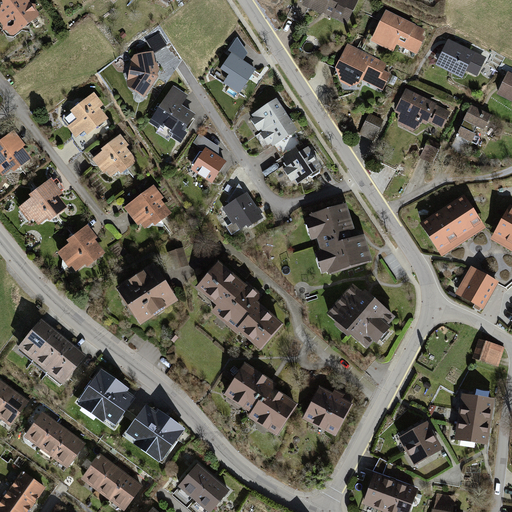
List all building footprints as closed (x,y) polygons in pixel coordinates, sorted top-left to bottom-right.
[(0,0),(0,18),(1,19),(24,0),(0,0)] [(29,6),(24,0),(1,19),(6,26),(8,27),(8,29),(12,33),(15,34),(19,30),(19,28),(22,28),(24,26),(24,24),(28,21),(31,21),(36,17),(36,14),(33,11),(34,6),(29,6)] [(311,0),(310,3),(312,8),(322,13),(324,10),(333,14),(332,16),(347,23),(357,0),(311,0)] [(384,16),(376,34),(383,38),(380,44),(393,50),(397,43),(417,52),(424,38),(421,37),(424,31),(394,17),(392,20),(384,16)] [(175,44),(187,35),(179,24),(167,32),(175,44)] [(168,46),(159,32),(145,41),(154,55),(168,46)] [(483,61),(449,44),(438,64),(462,76),(469,62),(479,67),(483,61)] [(346,50),(337,67),(346,71),(343,76),(346,85),(360,80),(361,78),(382,89),(389,75),(382,71),(386,64),(360,52),(358,56),(346,50)] [(156,76),(152,54),(136,58),(133,61),(136,72),(129,82),(130,87),(144,96),(156,76)] [(227,79),(242,89),(255,70),(232,55),(222,70),(230,75),(227,79)] [(511,76),(508,74),(499,94),(511,100),(511,76)] [(186,96),(174,88),(165,102),(168,104),(159,117),(156,115),(152,121),(164,129),(165,126),(171,130),(169,133),(181,141),(185,134),(182,132),(192,117),(178,108),(186,96)] [(449,113),(407,93),(398,111),(402,114),(400,117),(400,123),(413,129),(418,126),(421,120),(426,122),(427,119),(434,123),(437,115),(446,119),(449,113)] [(66,117),(66,120),(71,126),(73,126),(72,128),(76,133),(78,133),(80,136),(83,136),(87,133),(88,130),(90,131),(95,127),(95,125),(97,125),(103,121),(103,118),(100,113),(97,113),(95,110),(99,106),(99,104),(94,97),(92,97),(82,105),(81,107),(79,107),(76,110),(76,112),(73,112),(66,117)] [(276,102),(255,115),(256,118),(255,118),(262,129),(263,128),(264,130),(285,117),(276,102)] [(461,128),(457,136),(458,137),(458,136),(477,145),(480,138),(471,134),(475,126),(484,130),(491,116),(471,106),(464,121),(465,122),(462,128),(461,128)] [(360,133),(375,140),(384,119),(369,112),(360,133)] [(285,117),(264,130),(266,132),(264,133),(271,143),(272,143),(278,151),(299,137),(285,117)] [(0,167),(3,172),(6,172),(12,167),(14,168),(18,165),(20,165),(27,160),(27,158),(23,153),(21,153),(18,149),(21,147),(21,145),(13,135),(12,135),(2,142),(2,145),(0,146),(0,167)] [(299,137),(278,151),(282,157),(303,144),(299,137)] [(97,158),(97,160),(102,166),(105,166),(106,165),(108,165),(108,168),(111,172),(114,172),(118,170),(121,170),(125,166),(127,166),(132,163),(132,160),(126,153),(124,153),(121,149),(124,147),(124,144),(120,140),(118,140),(106,149),(106,151),(97,158)] [(441,146),(428,140),(421,155),(433,162),(441,146)] [(225,163),(206,150),(204,152),(200,153),(193,163),(194,167),(200,171),(199,173),(212,182),(225,163)] [(320,170),(307,150),(286,164),(289,167),(284,170),(292,182),(296,179),(298,182),(308,176),(309,177),(312,178),(320,173),(320,170)] [(24,207),(24,210),(28,214),(30,214),(33,212),(34,212),(34,215),(39,221),(42,221),(47,216),(49,217),(53,214),(56,214),(62,209),(62,206),(59,202),(56,202),(54,198),(58,195),(58,193),(51,183),(49,183),(38,191),(38,194),(40,196),(37,199),(34,199),(24,207)] [(252,224),(262,218),(239,184),(228,202),(230,205),(224,209),(234,224),(237,222),(241,228),(250,222),(252,224)] [(137,201),(130,207),(130,209),(137,218),(139,218),(140,217),(142,217),(142,220),(146,224),(148,224),(153,221),(155,221),(159,218),(161,218),(166,215),(166,213),(160,205),(158,205),(155,201),(158,199),(159,197),(154,190),(151,190),(140,199),(140,201),(137,201)] [(481,224),(464,198),(422,225),(439,251),(481,224)] [(351,230),(344,206),(313,216),(314,219),(313,220),(318,237),(319,236),(324,253),(323,253),(328,270),(330,269),(331,273),(369,261),(362,238),(349,242),(346,231),(351,230)] [(495,235),(511,244),(511,208),(510,208),(495,235)] [(72,245),(63,251),(63,254),(67,260),(70,260),(71,259),(73,259),(73,261),(77,266),(79,266),(84,263),(87,262),(91,259),(94,259),(100,255),(101,252),(94,245),(92,244),(89,241),(92,239),(92,236),(87,230),(85,230),(76,237),(76,239),(72,242),(72,245)] [(183,257),(173,260),(175,268),(186,264),(183,257)] [(218,265),(199,287),(208,295),(209,293),(211,293),(215,297),(215,298),(214,300),(219,305),(214,311),(221,317),(222,316),(224,315),(228,318),(227,320),(226,321),(238,332),(240,330),(246,334),(247,333),(249,333),(253,336),(253,338),(252,340),(261,347),(280,325),(255,303),(260,297),(245,284),(243,287),(218,265)] [(133,282),(120,290),(125,298),(127,297),(131,304),(130,304),(131,306),(132,305),(137,312),(135,313),(140,321),(152,312),(151,311),(162,304),(162,306),(174,298),(165,284),(159,288),(158,286),(163,282),(154,268),(143,276),(144,277),(134,283),(133,282)] [(496,282),(477,271),(462,297),(482,308),(496,282)] [(364,296),(354,287),(329,315),(340,324),(343,320),(348,325),(345,329),(366,347),(373,339),(374,339),(386,326),(385,325),(392,317),(374,301),(371,305),(363,297),(364,296)] [(35,359),(56,333),(41,321),(20,347),(35,359)] [(49,371),(70,345),(56,333),(35,359),(49,371)] [(480,341),(474,359),(485,362),(491,344),(480,341)] [(502,347),(491,344),(485,362),(496,365),(502,347)] [(70,345),(49,371),(63,382),(84,357),(70,345)] [(245,366),(226,394),(236,400),(238,396),(245,401),(243,405),(254,412),(251,416),(260,422),(263,418),(270,423),(267,427),(276,433),(295,405),(272,390),(275,385),(245,366)] [(115,418),(118,419),(132,399),(118,389),(120,386),(103,374),(97,382),(96,381),(81,401),(83,403),(84,403),(87,405),(115,417),(115,418)] [(0,382),(0,381),(0,410),(13,392),(0,382)] [(320,389),(305,418),(316,424),(318,419),(326,423),(323,427),(335,433),(353,398),(337,389),(333,396),(320,389)] [(27,402),(13,392),(0,410),(0,414),(12,423),(27,402)] [(492,400),(464,396),(462,410),(490,415),(492,400)] [(146,409),(132,429),(134,431),(156,454),(159,456),(158,456),(162,459),(177,438),(175,437),(181,429),(164,417),(161,420),(146,409)] [(490,415),(462,410),(460,424),(488,429),(490,415)] [(43,414),(28,435),(41,445),(57,424),(43,414)] [(70,434),(57,424),(41,445),(54,455),(70,434)] [(433,437),(426,424),(401,438),(408,451),(433,437)] [(488,429),(460,424),(457,439),(485,444),(488,429)] [(84,444),(70,434),(54,455),(68,465),(84,444)] [(433,437),(408,451),(416,464),(440,449),(433,437)] [(100,456),(84,477),(98,487),(114,466),(100,456)] [(213,478),(197,465),(173,493),(189,506),(213,478)] [(127,476),(114,466),(98,487),(111,498),(127,476)] [(23,473),(13,487),(34,502),(44,488),(23,473)] [(141,486),(127,476),(111,498),(125,508),(141,486)] [(389,481),(375,476),(365,502),(379,508),(389,481)] [(210,511),(228,491),(213,478),(189,506),(195,511),(210,511)] [(392,511),(402,486),(389,481),(379,508),(391,511),(392,511)] [(408,511),(416,491),(402,486),(392,511),(408,511)] [(26,511),(34,502),(13,487),(3,500),(19,511),(26,511)] [(437,495),(434,510),(445,511),(452,511),(455,498),(437,495)] [(19,511),(3,500),(0,504),(0,511),(19,511)]
